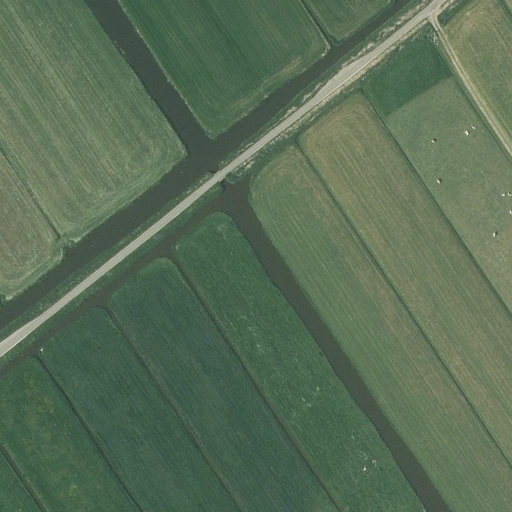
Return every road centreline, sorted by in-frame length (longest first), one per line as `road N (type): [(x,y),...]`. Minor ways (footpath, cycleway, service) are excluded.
road 1 (unclassified): [(0,353),(442,0)]
road 2 (track): [(0,295),(66,241),(91,198)]
